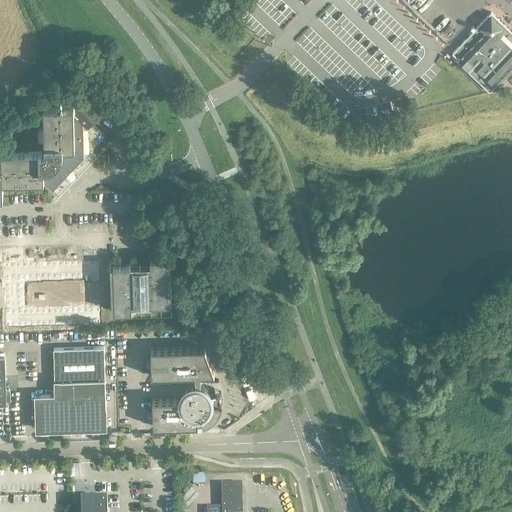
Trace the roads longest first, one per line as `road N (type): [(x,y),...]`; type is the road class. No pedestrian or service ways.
road 1 (secondary): [(274,343),(183,114),(105,0)]
road 2 (unclassified): [(0,453),(301,441)]
